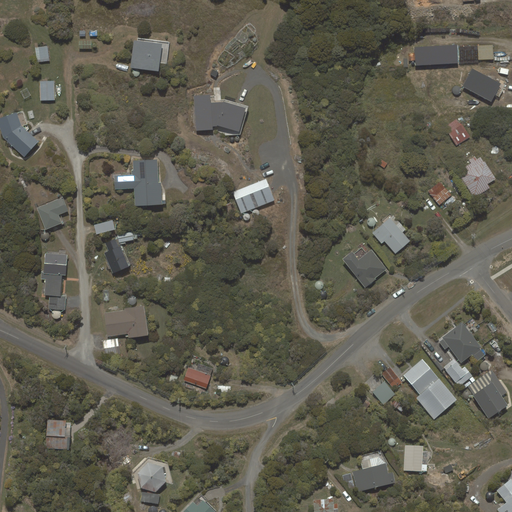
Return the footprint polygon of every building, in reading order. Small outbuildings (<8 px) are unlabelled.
[(162,44),(134,40),(130,68),(159,71),(162,44)] [(79,41),(79,49),(92,49),(92,41),(79,41)] [(415,47),(416,66),(459,63),(458,45),(415,47)] [(493,45),(478,46),(478,60),(493,59),(493,45)] [(48,46),(35,48),(37,62),(49,61),(48,46)] [(472,68),(462,86),(491,102),(495,95),(499,97),(503,89),(499,87),(501,83),(472,68)] [(54,81),(40,81),(40,101),(55,100),(54,81)] [(196,131),(213,129),(213,127),(217,126),(239,132),(246,108),(224,102),(211,103),(210,95),(194,96),(196,131)] [(23,111),(0,117),(0,128),(3,137),(24,157),(39,141),(27,130),(29,128),(23,111)] [(470,137),(461,123),(459,123),(456,119),(445,127),(457,145),(470,137)] [(487,184),(496,179),(485,161),(484,162),(480,157),(477,159),(475,156),(469,160),(471,163),(465,166),(468,171),(460,176),(474,198),(490,188),(487,184)] [(134,188),(135,206),(162,205),(162,204),(166,204),(166,200),(162,200),(161,182),(159,183),(158,159),(133,160),(133,170),(131,170),(132,175),(115,175),(115,189),(134,188)] [(378,164),(384,168),(387,163),(381,159),(378,164)] [(275,200),(266,179),(233,192),(241,213),(275,200)] [(439,205),(452,195),(440,181),(428,191),(439,205)] [(37,208),(45,230),(62,223),(59,215),(68,211),(63,198),(37,208)] [(396,225),(390,218),(372,233),(381,244),(384,241),(395,254),(411,241),(403,232),(406,229),(399,222),(396,225)] [(113,220),(94,225),(96,234),(115,230),(113,220)] [(119,243),(134,240),(134,239),(133,234),(132,232),(117,235),(119,243)] [(108,251),(104,253),(108,263),(107,264),(109,269),(110,268),(113,274),(129,267),(120,246),(119,247),(115,239),(105,243),(108,251)] [(352,251),(342,259),(365,288),(376,279),(375,278),(387,269),(372,249),(359,260),(352,251)] [(67,255),(45,253),(44,271),(42,271),(41,279),(45,279),(45,280),(44,280),(44,282),(45,283),(44,295),(49,295),(48,309),(65,310),(66,296),(61,295),(62,275),(66,275),(67,255)] [(161,284),(164,276),(159,274),(155,281),(161,284)] [(129,338),(148,335),(144,306),(124,308),(124,310),(104,313),(107,337),(128,334),(129,338)] [(485,355),(462,323),(442,338),(461,363),(473,354),(477,361),(485,355)] [(121,354),(118,338),(103,340),(105,357),(121,354)] [(434,419),(457,400),(422,359),(403,375),(420,395),(416,398),(434,419)] [(456,361),(445,370),(458,387),(472,376),(465,367),(463,369),(456,361)] [(188,367),(183,380),(206,388),(211,375),(210,375),(213,369),(198,363),(196,370),(188,367)] [(389,367),(381,374),(394,389),(402,382),(389,367)] [(507,393),(492,370),(468,387),(489,419),(508,405),(507,393)] [(178,377),(171,375),(169,381),(175,383),(178,377)] [(395,394),(384,382),(373,392),(384,404),(395,394)] [(71,421),(47,420),(45,449),(69,450),(71,421)] [(423,446),(405,445),(404,470),(422,471),(423,446)] [(166,482),(162,467),(148,463),(138,473),(141,488),(155,492),(166,482)] [(388,474),(385,463),(353,472),(358,492),(395,483),(393,472),(388,474)] [(511,511),(511,479),(511,478),(496,490),(506,503),(498,510),(499,511),(511,511)] [(333,511),(333,499),(313,500),(314,511),(333,511)] [(193,502),(182,511),(215,511),(203,500),(197,506),(193,502)]
